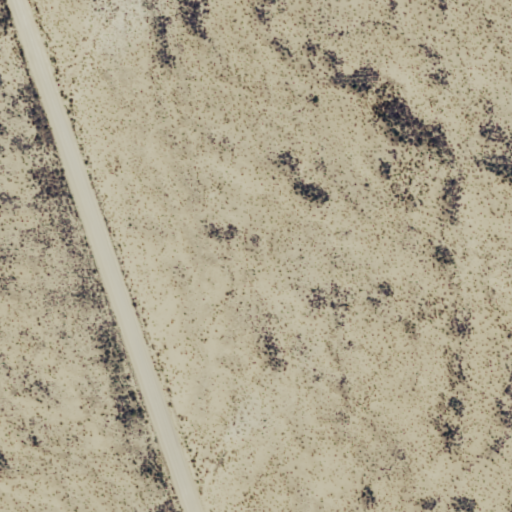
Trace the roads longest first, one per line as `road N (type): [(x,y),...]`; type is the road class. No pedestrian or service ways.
road 1 (residential): [(227,511),(93,85),(74,0)]
road 2 (track): [(93,85),(29,75),(0,16)]
